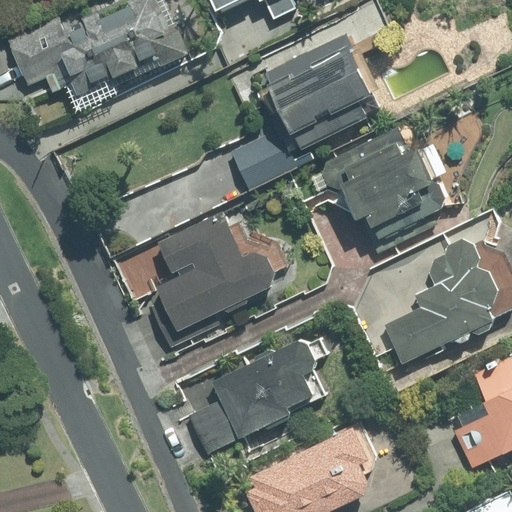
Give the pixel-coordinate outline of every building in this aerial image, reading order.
[(63,14),(12,39),(34,86),(52,77),(59,91),(81,81),(87,93),(117,79),(118,81),(167,58),(171,65),(197,53),(182,23),(177,25),(164,0),(135,0),(109,13),(108,10),(69,28),(63,14)] [(218,0),(222,8),(240,0),(267,0),(275,17),(298,7),(294,0),(218,0)] [(310,149),(377,117),(376,113),(387,108),(381,96),(383,96),(353,33),(271,72),(277,85),(266,90),(295,150),(308,144),(310,149)] [(254,189),(300,166),(281,126),(234,148),(254,189)] [(381,252),(441,223),(436,212),(448,206),(452,196),(428,145),(413,151),(401,126),(331,160),(326,172),(332,183),(342,186),(351,182),(358,194),(354,196),(381,252)] [(251,257),(230,212),(167,242),(180,270),(186,267),(190,276),(165,287),(171,299),(156,306),(174,344),(221,323),(217,314),(278,284),(283,271),(277,256),(262,252),(251,257)] [(439,285),(418,295),(424,307),(389,324),(409,365),(478,330),(487,333),(497,329),(499,320),(502,319),(496,307),(501,304),(507,290),(497,271),(484,266),(487,257),(480,242),(466,238),(451,245),(449,253),(437,259),(432,271),(439,285)] [(322,358),(314,342),(304,339),(280,350),(274,348),(261,355),(259,360),(216,381),(224,398),(190,414),(208,452),(243,436),(244,437),(296,411),(294,406),(321,393),(310,373),(318,368),(322,358)] [(511,452),(511,450),(511,353),(477,370),(497,408),(456,428),(475,466),(510,449),(511,452)] [(332,511),(373,493),(377,480),(369,462),(380,456),(362,419),(338,430),(341,434),(258,474),(263,485),(256,488),(257,492),(254,494),(262,511),(265,511),(267,511),(266,511),(332,511)] [(511,511),(511,489),(465,511),(511,511)]
